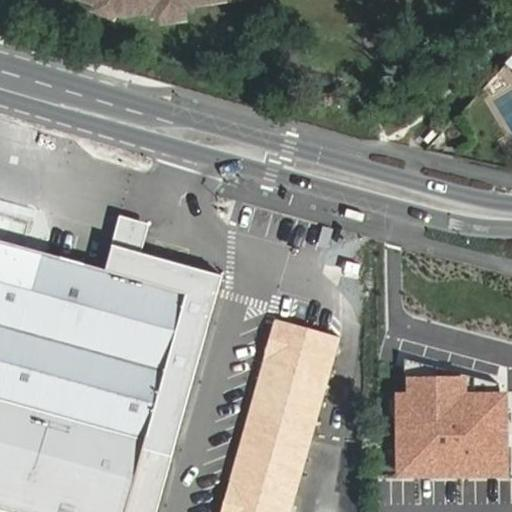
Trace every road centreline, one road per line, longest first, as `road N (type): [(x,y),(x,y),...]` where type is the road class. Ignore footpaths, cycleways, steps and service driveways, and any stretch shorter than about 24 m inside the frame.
road 1 (secondary): [(70,101),(116,131),(411,210),(511,228)]
road 2 (secondary): [(511,196),(408,178),(126,99),(70,101)]
road 3 (unknown): [(243,279),(280,274),(340,283),(347,387)]
